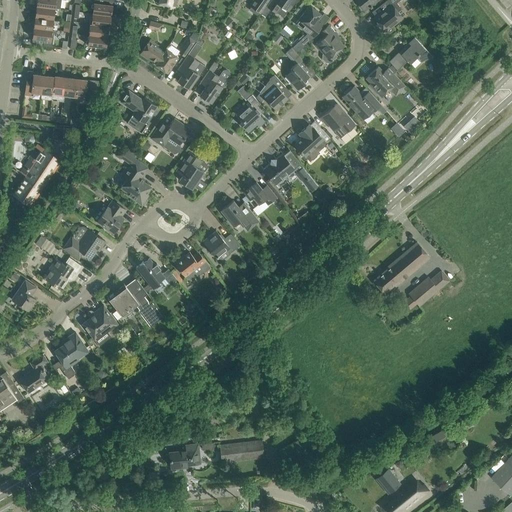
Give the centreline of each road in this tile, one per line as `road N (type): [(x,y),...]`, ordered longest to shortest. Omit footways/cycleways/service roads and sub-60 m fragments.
road 1 (secondary): [(0,493),(201,358),(445,152)]
road 2 (residential): [(321,511),(266,491),(53,511)]
road 3 (residential): [(253,152),(132,69),(9,52)]
road 4 (track): [(511,371),(301,502)]
road 5 (residential): [(253,152),(351,63),(357,32),(335,0)]
road 6 (residential): [(0,353),(52,325),(144,223)]
